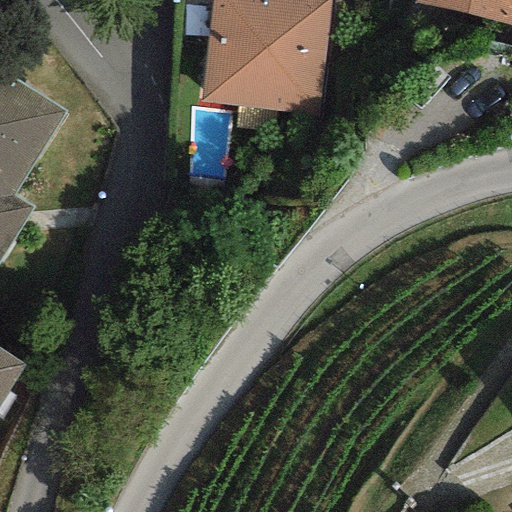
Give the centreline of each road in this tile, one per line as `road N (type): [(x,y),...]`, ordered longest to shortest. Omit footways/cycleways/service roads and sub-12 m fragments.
road 1 (residential): [(51,0),(108,71),(138,139),(25,511)]
road 2 (residential): [(132,511),(156,461),(311,278),(362,233),(418,203),(511,175)]
